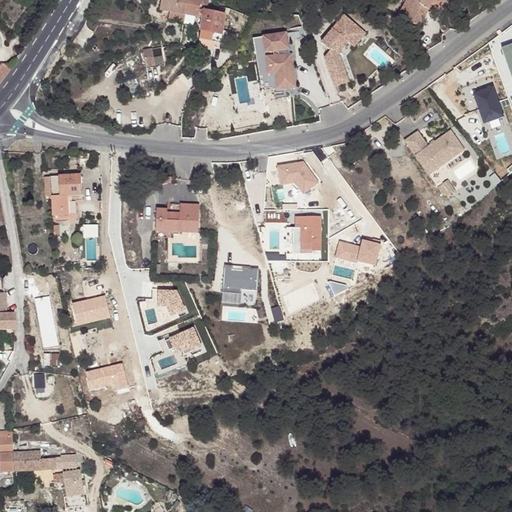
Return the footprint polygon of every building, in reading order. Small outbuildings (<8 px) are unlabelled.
[(202,5),(202,0),(161,0),(160,9),(171,11),(184,13),(188,13),(198,15),(199,10),(201,9),(202,5)] [(399,16),(402,18),(420,27),(429,9),(438,14),(445,0),(410,0),(409,3),(407,1),(399,16)] [(207,6),(202,5),(201,9),(199,10),(198,15),(202,16),(199,31),(200,31),(198,45),(208,47),(209,40),(220,42),(222,43),(226,14),(206,11),(207,6)] [(184,13),(171,11),(169,18),(183,21),(184,13)] [(365,34),(344,17),(321,43),(330,51),(324,59),(335,87),(349,82),(340,59),(337,56),(348,42),(342,37),(347,31),(359,42),(365,34)] [(359,42),(347,31),(342,37),(348,42),(354,47),(359,42)] [(286,34),(261,38),(264,53),(274,51),(275,57),(268,58),(269,75),(280,74),(281,89),(294,88),(291,55),(290,55),(281,57),(280,50),(289,49),(286,34)] [(264,53),(261,38),(252,40),(263,91),(281,89),(280,74),(269,75),(268,58),(275,57),(274,51),(264,53)] [(219,45),(220,42),(209,40),(208,47),(198,45),(197,49),(213,52),(215,45),(219,45)] [(511,43),(501,47),(505,60),(509,59),(511,68),(511,43)] [(154,57),(152,49),(143,51),(146,68),(164,64),(163,55),(154,57)] [(7,71),(12,65),(3,63),(0,66),(0,79),(1,78),(7,71)] [(493,86),(473,92),(483,122),(503,115),(493,86)] [(417,131),(405,139),(422,163),(429,159),(435,167),(463,148),(450,130),(428,145),(417,131)] [(429,159),(422,163),(428,172),(435,167),(429,159)] [(307,166),(280,169),(282,187),(296,186),(305,197),(321,185),(307,166)] [(48,177),(49,196),(51,215),(69,214),(68,196),(81,195),(80,175),(48,177)] [(448,179),(443,182),(450,192),(454,189),(448,179)] [(443,182),(438,185),(443,192),(452,193),(450,192),(443,182)] [(154,232),(171,232),(198,233),(199,206),(180,204),(180,214),(171,213),(171,217),(167,216),(166,210),(156,210),(154,232)] [(300,229),(300,245),(311,245),(312,252),(321,252),(320,217),(295,217),(295,229),(300,229)] [(381,248),(362,242),(360,251),(340,245),(336,259),(375,270),(381,248)] [(232,268),(225,267),(223,292),(240,293),(240,290),(256,291),(258,269),(241,268),(241,270),(232,270),(232,268)] [(0,329),(14,329),(14,313),(6,314),(5,293),(0,293),(0,329)] [(176,293),(155,293),(154,307),(167,307),(171,317),(184,311),(176,293)] [(191,328),(167,339),(176,358),(200,348),(191,328)] [(12,439),(12,431),(0,431),(0,472),(13,472),(13,453),(12,439)] [(13,453),(13,472),(41,470),(40,460),(40,452),(13,453)] [(55,459),(40,460),(41,470),(55,470),(55,459)] [(57,483),(63,482),(64,497),(81,496),(80,472),(62,473),(55,475),(57,483)]
